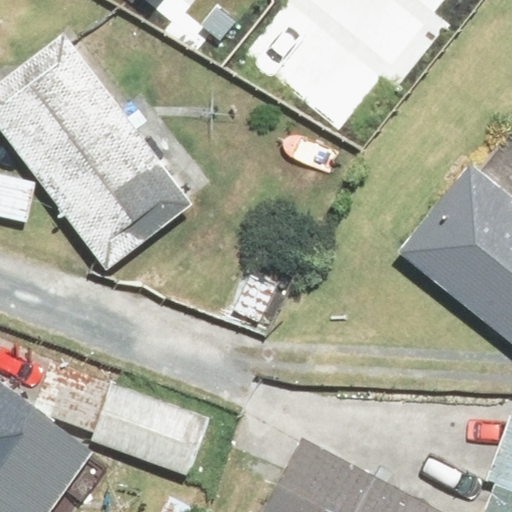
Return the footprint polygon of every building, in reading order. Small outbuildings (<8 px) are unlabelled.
[(354,47),(284,11),(253,70),(323,106),(354,47)] [(73,32),(0,85),(0,117),(114,269),(202,203),(73,32)] [(511,187),(471,154),(398,242),(511,336),(511,187)] [(38,177),(0,168),(0,220),(27,226),(38,177)] [(0,374),(0,511),(52,511),(100,445),(0,374)] [(210,409),(118,382),(100,439),(193,467),(210,409)] [(447,511),(310,437),(268,511),(447,511)]
